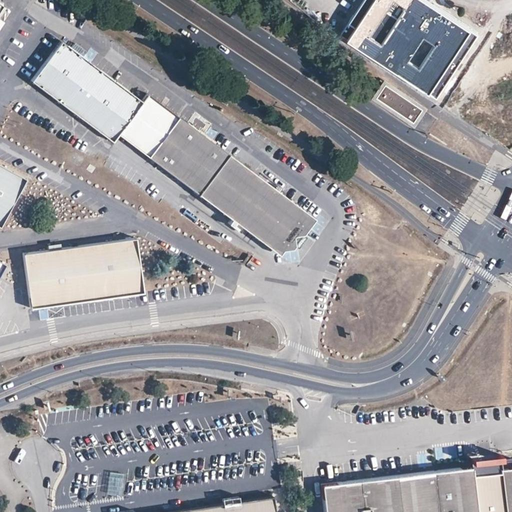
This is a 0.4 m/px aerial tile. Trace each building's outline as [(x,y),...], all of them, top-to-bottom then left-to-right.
[(470,28),(426,0),(369,0),(348,32),(432,87),(470,28)] [(60,39),(30,79),(61,102),(70,109),(111,139),(117,132),(275,250),(295,245),(299,247),(308,235),(304,233),(312,223),(311,213),(146,92),(141,100),(60,39)] [(377,101),(416,124),(425,109),(386,86),(377,101)] [(68,113),(70,109),(61,102),(58,106),(68,113)] [(0,222),(25,177),(0,163),(0,222)] [(59,247),(48,249),(47,249),(22,252),(29,306),(142,290),(134,236),(59,247)] [(430,404),(367,409),(369,435),(432,431),(430,404)] [(209,458),(197,460),(200,476),(212,474),(209,458)] [(472,477),(471,473),(470,465),(337,481),(324,483),(320,484),(323,511),(511,511),(511,468),(501,469),(501,474),(472,477)] [(323,476),(324,483),(337,481),(336,475),(323,476)] [(220,494),(221,503),(236,500),(235,491),(220,494)] [(273,511),(271,495),(236,500),(221,503),(187,508),(167,511),(158,511),(273,511)] [(165,502),(167,511),(187,508),(186,499),(165,502)]
